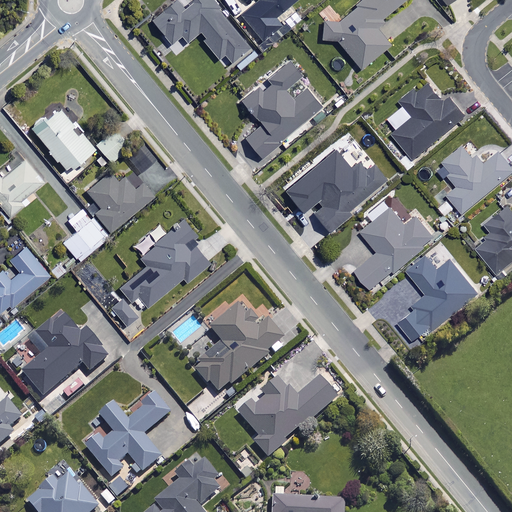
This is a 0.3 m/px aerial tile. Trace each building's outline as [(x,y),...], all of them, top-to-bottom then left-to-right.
[(182,35),(187,41),(201,30),(206,36),(203,39),(218,58),(225,53),(232,62),(251,46),(214,0),(190,0),(183,6),(178,0),(173,0),(151,18),(171,43),(182,35)] [(275,28),(280,23),(275,18),(296,0),(257,0),(242,13),(262,38),(267,34),(274,41),(281,35),(275,28)] [(322,21),(321,39),(335,40),(359,69),(391,43),(378,27),(385,21),(382,18),(403,0),(360,0),(335,21),(322,21)] [(306,87),(295,96),(287,87),(301,75),(289,60),(242,99),(262,123),(245,137),(261,156),(323,106),(306,87)] [(445,100),(427,79),(401,101),(413,116),(392,133),(414,159),(467,114),(451,95),(445,100)] [(33,127),(50,147),(47,149),(56,160),(59,157),(67,167),(71,164),(73,166),(96,146),(81,129),(78,131),(57,106),(33,127)] [(125,144),(115,132),(99,146),(109,158),(125,144)] [(473,157),(463,145),(435,168),(443,178),(449,173),(457,184),(447,193),(462,211),(511,171),(511,165),(499,150),(484,162),(478,154),(473,157)] [(318,200),(322,205),(316,210),(332,230),(350,215),(347,211),(385,179),(373,164),(366,170),(358,161),(349,169),(336,153),(322,164),(327,170),(321,176),(316,170),(298,184),(315,203),(318,200)] [(416,165),(408,154),(400,160),(408,171),(416,165)] [(44,180),(25,157),(2,176),(0,172),(0,202),(10,215),(27,201),(23,197),(44,180)] [(125,174),(109,172),(86,190),(99,207),(93,211),(109,231),(154,195),(142,179),(134,186),(125,174)] [(455,207),(447,198),(438,206),(446,215),(455,207)] [(511,260),(511,209),(508,205),(486,224),(493,233),(476,247),(498,273),(511,260)] [(400,217),(391,206),(362,230),(379,251),(356,270),(372,289),(435,236),(417,215),(412,220),(406,212),(400,217)] [(110,234),(94,216),(91,218),(82,207),(68,219),(76,228),(62,240),(80,260),(110,234)] [(134,298),(141,306),(144,304),(146,307),(183,277),(186,281),(210,262),(192,239),(199,233),(186,217),(139,255),(147,265),(119,286),(130,301),(134,298)] [(50,274),(26,245),(10,258),(20,271),(11,278),(3,268),(0,270),(0,311),(10,303),(12,305),(50,274)] [(422,332),(425,336),(479,292),(451,258),(439,268),(427,254),(407,270),(427,294),(413,305),(415,307),(398,321),(413,339),(422,332)] [(66,270),(61,262),(51,269),(57,277),(66,270)] [(138,316),(123,297),(112,306),(127,325),(138,316)] [(229,384),(231,386),(269,354),(267,352),(284,338),(267,318),(260,324),(242,302),(210,328),(222,342),(193,367),(207,384),(210,382),(218,393),(229,384)] [(80,334),(63,313),(22,347),(34,362),(22,372),(43,397),(83,365),(90,373),(109,357),(87,329),(80,334)] [(295,399),(277,378),(262,391),(266,397),(256,406),(251,401),(238,413),(260,437),(254,442),(267,457),(300,427),(302,429),(337,397),(319,377),(295,399)] [(84,386),(78,380),(66,390),(72,397),(84,386)] [(171,412),(155,393),(139,407),(141,410),(128,420),(114,402),(99,414),(114,432),(104,440),(100,434),(85,446),(111,478),(126,467),(121,460),(128,454),(143,472),(162,456),(144,434),(171,412)] [(0,445),(15,433),(10,427),(24,416),(10,399),(1,406),(0,404),(0,445)] [(188,419),(181,423),(187,437),(195,433),(188,419)] [(214,479),(218,476),(204,459),(193,468),(189,463),(175,474),(180,480),(154,502),(157,505),(148,511),(203,511),(199,507),(222,488),(214,479)] [(84,484),(65,460),(50,472),(54,476),(27,499),(37,511),(91,511),(99,506),(82,486),(84,484)] [(275,496),(273,496),(272,511),(344,511),(345,500),(283,497),(284,489),(275,488),(275,496)] [(108,490),(101,495),(109,506),(117,500),(108,490)]
